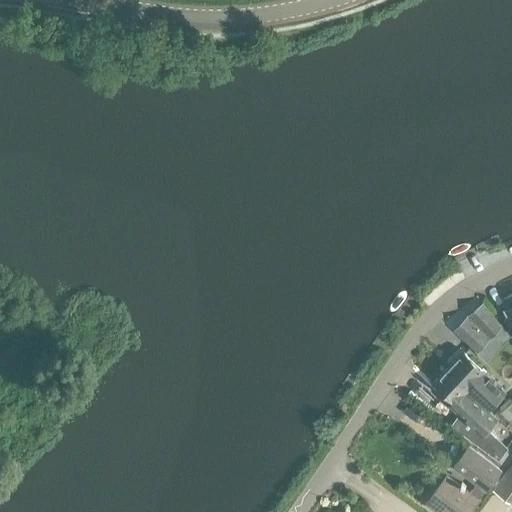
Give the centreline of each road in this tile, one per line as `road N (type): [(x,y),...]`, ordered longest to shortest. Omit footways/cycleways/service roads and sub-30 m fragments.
road 1 (unclassified): [(299,511),(435,310),(511,263)]
road 2 (tertiary): [(88,0),(216,18),(339,0)]
